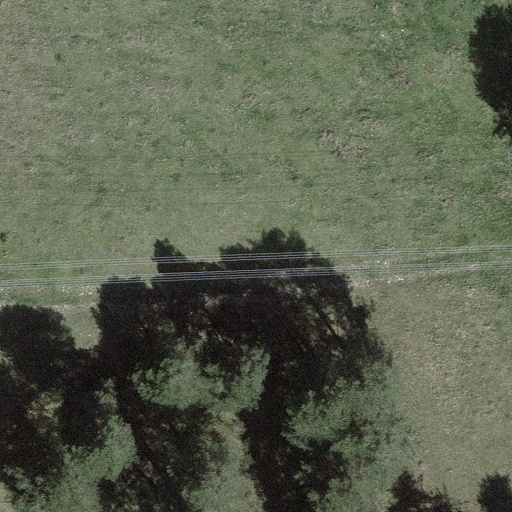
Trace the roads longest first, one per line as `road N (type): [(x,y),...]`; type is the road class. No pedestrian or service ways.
road 1 (track): [(511,47),(256,0)]
road 2 (track): [(160,0),(66,31),(0,15)]
